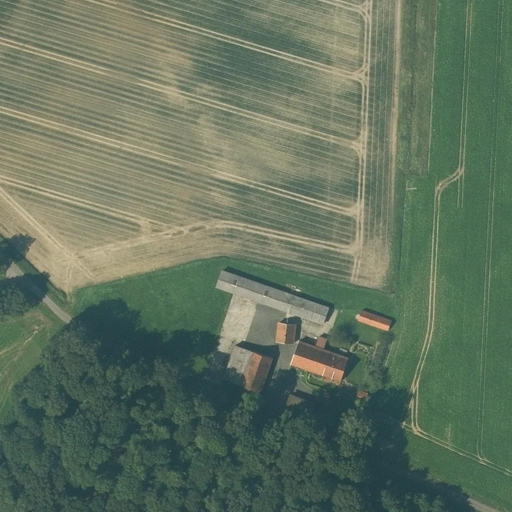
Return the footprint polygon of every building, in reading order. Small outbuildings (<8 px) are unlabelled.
[(329,308),(288,294),(222,270),(216,286),(283,310),(283,309),(323,323),(329,308)] [(380,317),(361,311),(358,320),(377,327),(380,317)] [(295,324),(278,322),(276,341),(293,343),(295,324)] [(326,339),(318,337),(315,347),(299,341),(290,364),(340,381),(348,358),(323,349),(326,339)] [(253,351),(235,345),(224,379),(241,385),(253,351)] [(241,385),(238,394),(256,401),(272,357),(253,351),(241,385)] [(315,404),(290,395),(283,414),(308,423),(315,404)]
